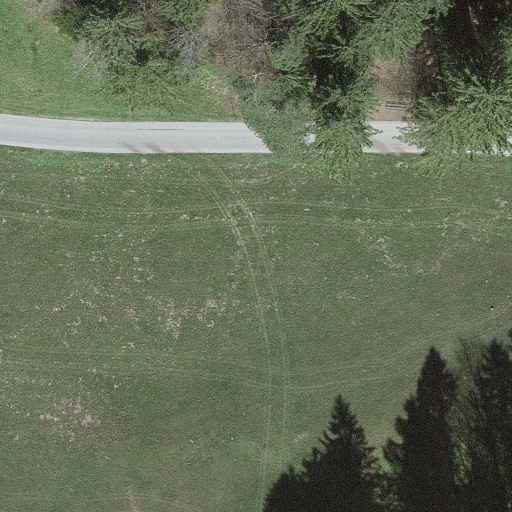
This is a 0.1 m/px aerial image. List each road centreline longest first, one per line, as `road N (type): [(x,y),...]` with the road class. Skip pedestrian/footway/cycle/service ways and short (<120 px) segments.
road 1 (unclassified): [(0,128),(120,137),(511,139)]
road 2 (track): [(511,86),(359,0)]
